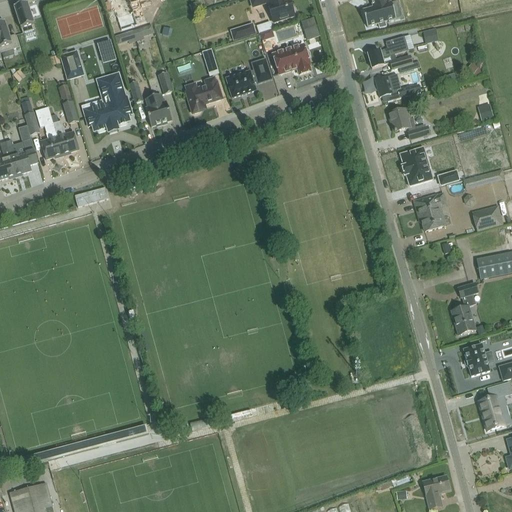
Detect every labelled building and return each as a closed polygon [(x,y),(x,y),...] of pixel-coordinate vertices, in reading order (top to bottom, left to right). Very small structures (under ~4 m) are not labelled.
[(22,0),(24,5),(14,9),(21,30),(23,34),(35,30),(34,26),(28,5),(36,2),(35,0),(22,0)] [(119,17),(118,17),(123,32),(150,23),(149,22),(148,23),(143,9),(153,6),(152,0),(131,0),(129,1),(133,13),(133,14),(119,18),(119,17)] [(267,4),(274,24),(295,17),(294,15),(295,15),(295,13),(295,11),(294,9),(293,8),(292,8),(289,0),(250,0),(253,8),(267,4)] [(370,0),(373,8),(362,11),(367,28),(378,25),(397,20),(392,3),(387,4),(385,0),(370,0)] [(313,19),(301,23),(307,41),(319,37),(313,19)] [(270,23),(256,27),(259,35),(260,35),(266,33),(272,31),(273,31),(270,23)] [(5,24),(0,25),(0,48),(1,53),(19,48),(15,36),(9,38),(5,24)] [(256,36),(253,24),(230,31),(233,43),(256,36)] [(141,29),(133,31),(137,42),(144,40),(144,38),(141,29)] [(437,36),(435,30),(423,32),(425,44),(437,41),(437,36)] [(133,31),(125,34),(128,43),(129,45),(137,42),(133,31)] [(260,35),(262,42),(274,39),(272,31),(266,33),(260,35)] [(388,50),(368,56),(372,70),(382,67),(384,67),(390,65),(397,63),(396,62),(395,56),(409,52),(405,38),(395,41),(386,43),(388,50)] [(299,76),(311,72),(309,67),(310,66),(308,61),(309,59),(310,58),(309,56),(309,54),(308,53),(307,53),(305,52),(304,46),(273,56),(279,76),(298,70),(299,76)] [(212,50),(202,53),(210,78),(219,75),(212,50)] [(62,56),(60,57),(67,82),(85,77),(77,52),(68,54),(62,56)] [(50,59),(49,59),(51,63),(56,65),(59,64),(57,56),(50,59)] [(397,63),(390,65),(392,71),(399,69),(412,65),(410,58),(396,62),(397,63)] [(252,63),(254,72),(257,82),(258,84),(272,80),(266,59),(252,63)] [(420,69),(418,63),(412,65),(399,69),(401,74),(414,71),(420,69)] [(472,77),(472,76),(476,80),(483,72),(479,69),(479,68),(473,63),(465,72),(472,77)] [(13,76),(17,80),(23,75),(19,71),(17,73),(13,76)] [(257,82),(254,72),(250,73),(250,72),(226,78),(232,98),(255,91),(253,83),(257,82)] [(128,117),(132,116),(126,95),(124,95),(118,75),(98,81),(104,105),(101,106),(97,104),(86,107),(84,111),(85,116),(89,128),(93,127),(95,133),(98,132),(99,134),(106,132),(105,130),(119,126),(120,128),(127,126),(126,124),(130,123),(128,117)] [(167,75),(159,77),(165,96),(173,93),(167,75)] [(457,84),(454,75),(445,78),(448,86),(457,84)] [(385,79),(375,82),(380,99),(386,97),(390,96),(393,95),(398,93),(398,91),(401,90),(399,85),(397,76),(385,79)] [(196,84),(184,87),(185,92),(189,104),(192,114),(195,115),(199,114),(200,111),(201,111),(200,107),(205,106),(223,100),(220,91),(218,82),(216,83),(215,78),(204,82),(205,86),(197,89),(196,84)] [(61,88),(59,89),(62,101),(63,100),(71,98),(67,86),(66,82),(60,85),(61,88)] [(143,102),(137,83),(129,87),(135,105),(143,102)] [(390,96),(386,97),(387,103),(400,100),(421,94),(419,85),(401,90),(398,91),(398,93),(393,95),(390,96)] [(425,94),(416,96),(418,102),(427,99),(425,94)] [(164,104),(162,96),(154,99),(162,127),(167,125),(167,124),(172,122),(166,103),(164,104)] [(30,101),(32,110),(39,109),(37,99),(30,101)] [(162,127),(154,99),(146,101),(148,109),(145,109),(151,128),(157,127),(157,128),(162,127)] [(39,134),(33,114),(30,102),(22,105),(25,117),(31,137),(39,134)] [(77,123),(72,103),(65,105),(63,106),(69,125),(77,123)] [(45,127),(49,141),(42,143),(41,143),(43,152),(46,161),(62,157),(52,125),(53,125),(51,118),(48,109),(36,113),(40,129),(45,127)] [(389,115),(395,133),(410,129),(407,118),(409,117),(407,110),(389,115)] [(491,112),(479,115),(481,122),(493,119),(491,112)] [(61,122),(59,123),(56,116),(51,118),(53,125),(52,125),(62,157),(79,152),(74,134),(73,134),(65,136),(61,122)] [(6,143),(16,177),(32,172),(30,167),(38,164),(35,155),(31,140),(27,127),(19,130),(23,143),(24,147),(14,150),(12,142),(6,143)] [(428,130),(409,135),(411,142),(430,137),(428,130)] [(1,160),(2,161),(0,161),(0,181),(16,177),(6,143),(0,145),(4,157),(3,157),(1,160)] [(424,150),(401,156),(404,168),(403,168),(403,170),(405,170),(407,175),(405,176),(405,178),(407,177),(411,188),(434,181),(424,150)] [(457,174),(438,179),(441,188),(459,182),(457,174)] [(106,189),(100,191),(75,197),(78,209),(109,200),(106,189)] [(443,195),(424,200),(415,203),(419,219),(421,218),(425,233),(445,227),(440,209),(447,207),(443,195)] [(467,196),(463,200),(465,206),(471,207),(475,203),(473,197),(467,196)] [(497,209),(474,215),(478,231),(501,225),(497,209)] [(511,253),(511,254),(477,260),(481,280),(511,274),(511,253)] [(465,309),(453,312),(451,313),(459,337),(468,334),(476,331),(469,308),(473,307),(470,296),(478,294),(475,285),(458,290),(461,299),(462,299),(465,309)] [(484,326),(476,329),(478,336),(487,334),(484,326)] [(494,362),(491,353),(484,354),(482,346),(463,351),(466,361),(467,368),(468,368),(471,378),(489,373),(487,364),(494,362)] [(511,364),(499,368),(503,382),(511,379),(511,364)] [(491,400),(479,404),(487,432),(504,427),(496,399),(504,397),(511,395),(509,384),(488,391),(491,400)] [(192,432),(216,426),(216,425),(214,419),(190,425),(192,431),(192,432)] [(122,441),(157,432),(155,423),(120,432),(122,441)] [(77,451),(107,446),(105,438),(75,443),(77,451)] [(58,448),(33,456),(36,465),(61,457),(58,448)] [(380,486),(376,487),(377,490),(381,489),(382,490),(393,486),(394,488),(409,483),(406,476),(391,481),(380,486)] [(449,490),(446,478),(423,484),(426,496),(427,498),(430,511),(442,508),(438,493),(449,490)] [(46,484),(10,494),(14,511),(46,511),(46,509),(53,507),(46,484)] [(406,492),(396,493),(397,501),(407,500),(406,492)] [(372,511),(368,497),(347,503),(349,511),(372,511)]
